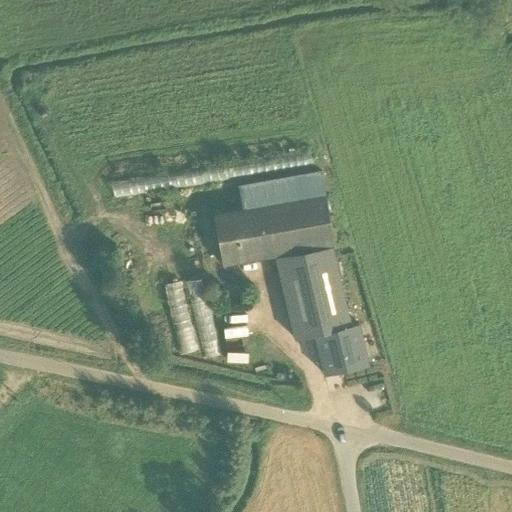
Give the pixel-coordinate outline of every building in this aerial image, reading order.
[(116,182),(89,185),(90,199),(118,196),(116,182)] [(366,366),(368,364),(359,326),(357,324),(349,326),(331,248),(334,246),(324,196),(323,195),(213,214),(211,216),(221,265),(223,267),(274,257),(294,339),(312,337),(314,336),(323,375),(366,366)] [(178,354),(193,352),(182,281),(167,284),(178,354)] [(226,357),(206,281),(188,286),(207,362),(226,357)] [(379,381),(363,385),(366,400),(382,396),(379,381)]
